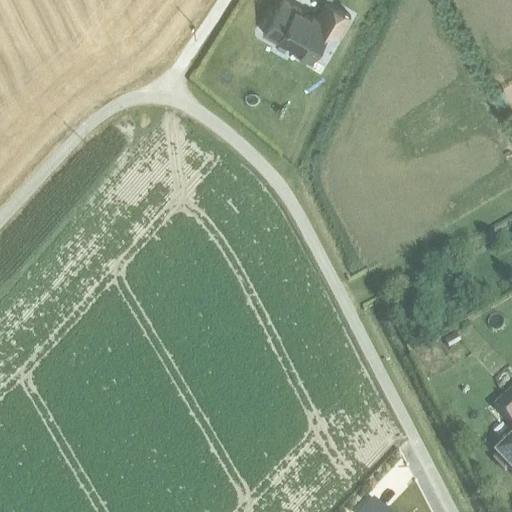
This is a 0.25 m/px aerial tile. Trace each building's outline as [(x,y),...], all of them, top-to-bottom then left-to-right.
[(271,11),(262,27),(265,29),(263,33),(277,41),(279,38),(295,47),(293,50),(311,61),(328,32),(338,38),(351,15),(325,0),(324,0),(316,14),(312,12),(310,14),(287,0),(281,0),(274,13),(271,11)] [(504,87),(491,95),(498,109),(511,101),(504,87)] [(511,389),(494,407),(511,427),(511,389)] [(497,459),(495,461),(505,472),(507,469),(511,474),(511,441),(496,458),(497,459)] [(384,511),(374,503),(365,511),(384,511)]
